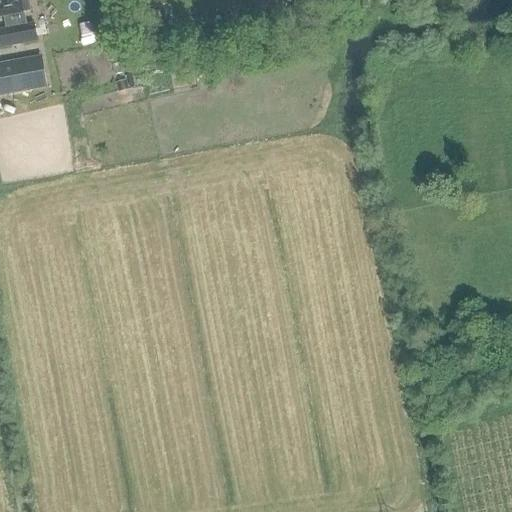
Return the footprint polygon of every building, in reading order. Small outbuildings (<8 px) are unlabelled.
[(0,0),(0,17),(6,17),(8,29),(0,30),(0,48),(37,41),(34,24),(27,26),(24,13),(30,12),(27,0),(0,0)] [(142,37),(154,34),(151,19),(138,22),(142,37)] [(156,51),(143,54),(148,75),(161,72),(156,51)] [(42,56),(0,63),(0,96),(26,92),(23,77),(45,73),(42,56)] [(125,81),(115,83),(118,93),(128,91),(125,81)]
